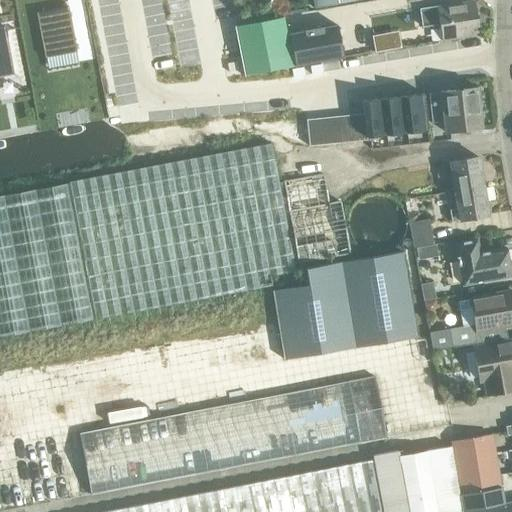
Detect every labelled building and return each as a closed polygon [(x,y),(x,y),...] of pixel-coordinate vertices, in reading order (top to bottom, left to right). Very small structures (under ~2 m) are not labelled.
[(441,28),(442,38),(482,31),(477,1),(476,0),(449,0),(418,5),(420,24),(431,22),(441,28)] [(68,6),(36,12),(44,57),(76,51),(72,28),(70,29),(68,18),(70,18),(68,6)] [(282,17),(233,26),(243,76),(292,66),(286,34),(282,17)] [(335,24),(286,34),(292,66),(341,57),(335,24)] [(6,30),(0,31),(0,66),(13,64),(12,63),(6,30)] [(398,30),(371,35),(374,52),(401,48),(398,30)] [(444,132),(482,127),(477,86),(440,91),(441,92),(427,93),(431,122),(443,121),(444,132)] [(421,93),(402,96),(406,132),(426,130),(421,93)] [(402,96),(382,98),(386,135),(406,132),(402,96)] [(382,98),(362,101),(363,112),(366,137),(386,135),(382,98)] [(363,112),(350,113),(354,145),(367,143),(366,137),(363,112)] [(340,141),(351,140),(348,114),(337,115),(340,141)] [(340,141),(337,115),(326,116),(329,143),(340,141)] [(315,117),(318,144),(329,143),(326,116),(315,117)] [(315,117),(305,118),(308,145),(318,144),(315,117)] [(0,336),(270,285),(269,276),(295,271),(270,144),(0,195),(0,336)] [(479,153),(451,158),(456,188),(485,183),(479,153)] [(282,180),(296,263),(349,254),(339,201),(328,203),(322,173),(282,180)] [(490,212),(485,183),(456,188),(459,207),(448,209),(450,220),(461,217),(490,212)] [(433,242),(428,218),(408,223),(413,247),(433,242)] [(464,282),(511,273),(506,248),(488,251),(480,253),(478,247),(477,239),(456,243),(464,282)] [(271,290),(275,309),(283,359),(349,348),(417,337),(402,252),(351,260),(340,262),(303,268),(306,284),(271,290)] [(431,281),(419,284),(423,301),(424,301),(434,298),(435,298),(431,281)] [(448,328),(429,331),(432,350),(451,347),(507,337),(504,325),(511,323),(511,291),(458,301),(462,325),(448,328)] [(435,299),(424,301),(426,312),(432,311),(436,306),(435,299)] [(485,378),(488,394),(511,389),(511,340),(473,347),(479,379),(485,378)] [(0,462),(254,415),(242,352),(0,397),(0,462)] [(446,392),(441,392),(443,403),(452,401),(451,395),(446,392)] [(491,433),(449,441),(453,467),(495,459),(491,433)] [(98,511),(455,511),(503,503),(500,485),(458,492),(449,446),(411,453),(398,455),(397,450),(371,455),(372,459),(351,463),(98,511)] [(495,459),(453,467),(458,492),(500,485),(495,459)] [(511,511),(511,500),(503,503),(455,511),(511,511)]
